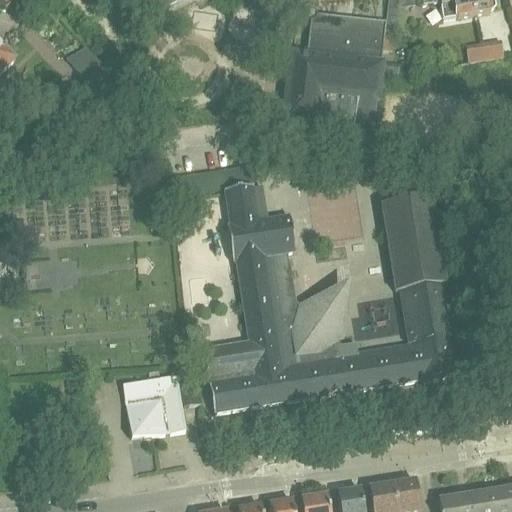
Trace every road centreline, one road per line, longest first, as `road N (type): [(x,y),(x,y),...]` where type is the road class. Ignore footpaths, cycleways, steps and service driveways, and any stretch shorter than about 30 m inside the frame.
road 1 (residential): [(177,497),(511,445)]
road 2 (residential): [(0,156),(269,130)]
